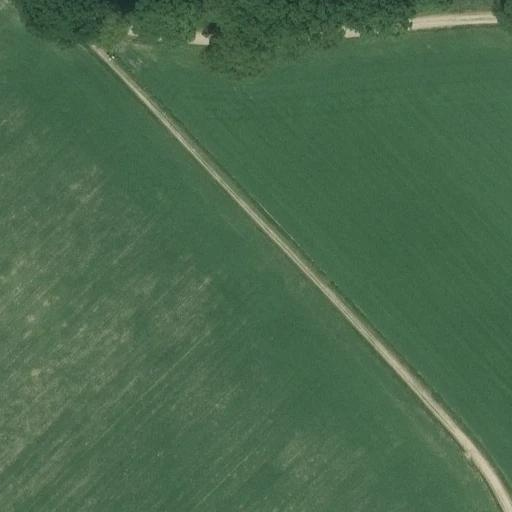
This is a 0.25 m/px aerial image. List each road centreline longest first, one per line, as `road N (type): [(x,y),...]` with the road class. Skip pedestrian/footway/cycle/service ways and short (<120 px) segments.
road 1 (track): [(511,511),(487,469),(59,12)]
road 2 (track): [(177,32),(511,16)]
